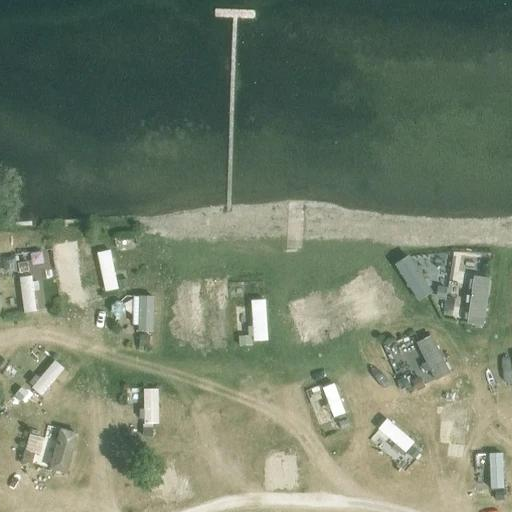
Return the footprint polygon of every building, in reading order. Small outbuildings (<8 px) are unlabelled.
[(114,249),(100,250),(104,290),(118,289),(114,249)] [(410,253),(396,263),(420,299),(434,290),(410,253)] [(62,291),(79,289),(75,255),(58,257),(62,291)] [(470,323),(487,324),(490,276),(477,275),(478,258),(457,257),(456,281),(473,282),(470,323)] [(26,264),(18,265),(19,274),(28,272),(26,264)] [(376,268),(343,286),(349,296),(364,287),(371,300),(359,307),(365,317),(395,300),(376,268)] [(35,274),(21,276),(25,311),(39,310),(35,274)] [(127,280),(118,282),(119,290),(128,288),(127,280)] [(177,283),(178,336),(194,336),(193,283),(177,283)] [(437,288),(436,300),(444,301),(445,289),(437,288)] [(319,290),(306,295),(321,333),(334,328),(319,290)] [(138,294),(136,330),(155,331),(157,295),(138,294)] [(254,298),(254,340),(269,340),(268,298),(254,298)] [(445,299),(443,310),(451,311),(453,300),(445,299)] [(298,318),(302,336),(318,333),(314,314),(298,318)] [(418,340),(436,379),(452,372),(434,333),(418,340)] [(139,336),(139,347),(148,348),(148,336),(139,336)] [(251,337),(239,338),(239,347),(251,346),(251,337)] [(418,379),(411,382),(416,392),(423,388),(418,379)] [(337,381),(309,389),(319,423),(346,415),(337,381)] [(144,402),(144,388),(131,387),(130,402),(144,402)] [(161,423),(160,387),(145,387),(146,423),(161,423)] [(20,390),(15,396),(21,402),(26,395),(20,390)] [(272,392),(255,395),(260,430),(277,428),(272,392)] [(468,443),(470,405),(442,404),(440,442),(468,443)] [(345,420),(337,423),(340,431),(348,428),(345,420)] [(69,473),(81,432),(50,424),(46,437),(31,433),(26,450),(46,456),(43,466),(69,473)] [(152,429),(142,429),(142,438),(152,438),(152,429)] [(412,447),(407,453),(414,459),(419,453),(412,447)] [(298,451),(270,452),(270,486),(298,486),(298,451)] [(478,487),(505,486),(505,452),(477,452),(478,487)] [(25,453),(22,463),(31,465),(34,456),(25,453)] [(161,464),(166,498),(181,496),(177,461),(161,464)]
